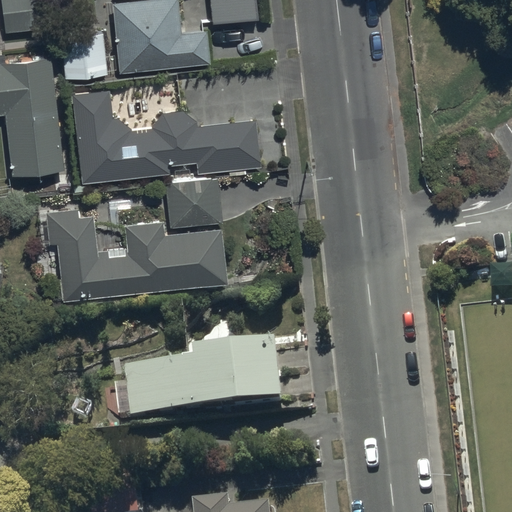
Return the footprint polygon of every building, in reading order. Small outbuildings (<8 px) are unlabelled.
[(102,29),(59,33),(64,78),(209,63),(206,29),(180,31),(176,0),(152,0),(111,4),(115,48),(104,49),(102,29)] [(52,56),(0,60),(0,113),(7,113),(13,176),(63,171),(52,56)] [(78,180),(170,173),(169,164),(196,162),(196,171),(258,166),(254,120),(197,125),(182,111),(157,113),(150,128),(129,130),(128,116),(113,117),(111,89),(71,92),(78,180)] [(219,177),(165,183),(169,229),(223,223),(219,177)] [(78,210),(46,211),(49,244),(57,243),(63,300),(224,284),(221,230),(162,234),(161,222),(125,225),(126,249),(94,251),(92,216),(78,217),(78,210)] [(199,370),(127,375),(130,421),(283,412),(279,355),(198,360),(199,370)] [(139,511),(137,490),(92,496),(93,511),(139,511)] [(193,511),(268,511),(267,497),(225,501),(224,492),(192,495),(193,511)]
